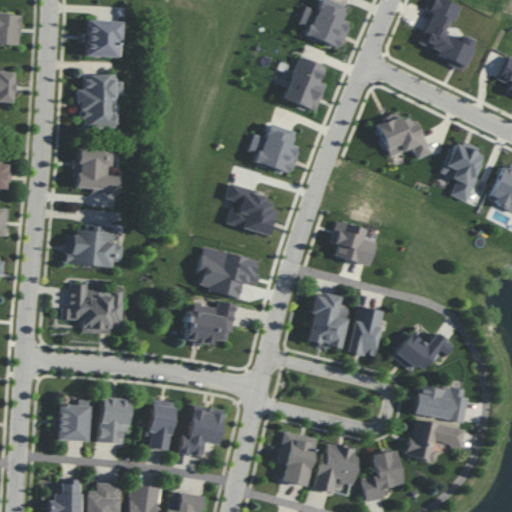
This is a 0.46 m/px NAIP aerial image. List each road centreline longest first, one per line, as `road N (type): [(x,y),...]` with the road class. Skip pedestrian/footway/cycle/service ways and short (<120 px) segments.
road 1 (residential): [(53,0),(17,511)]
road 2 (residential): [(290,265),(360,64),(511,133)]
road 3 (residential): [(259,403),(371,430),(391,410),(381,383),(270,355)]
road 4 (residential): [(232,511),(290,265)]
road 5 (residential): [(30,359),(263,387)]
